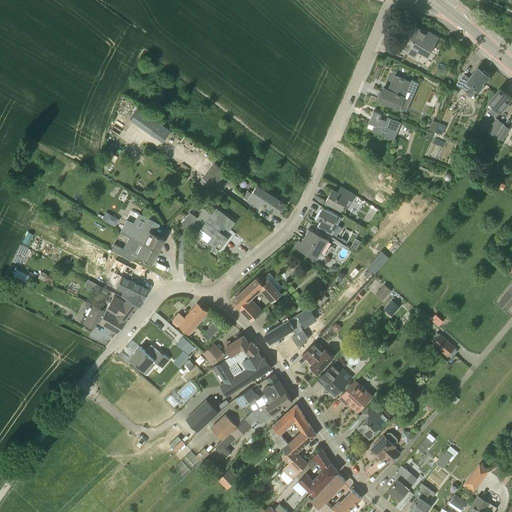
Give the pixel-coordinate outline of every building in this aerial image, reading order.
[(427,36),(428,35),(415,27),(410,35),(408,34),(399,47),(414,56),(417,50),(427,56),(438,38),(433,35),(432,38),(427,36)] [(482,72),(478,69),(468,81),(463,76),(456,86),(461,90),(462,89),(466,92),(466,94),(468,97),(471,97),(474,95),(474,92),(475,91),(477,92),(489,77),(488,77),(490,75),(483,70),(482,72)] [(453,80),(456,75),(449,70),(445,75),(453,80)] [(412,93),(407,91),(411,83),(395,76),(388,90),(383,88),(382,91),(380,91),(381,92),(378,99),(377,98),(376,99),(378,99),(378,100),(379,100),(406,111),(410,103),(414,94),(412,93)] [(497,116),(511,98),(500,89),(485,106),(497,116)] [(162,140),(170,129),(138,106),(130,118),(162,140)] [(386,120),(380,118),(382,114),(373,111),(366,128),(394,140),(401,123),(388,117),(386,120)] [(496,137),(503,125),(496,120),(487,131),(497,140),(498,138),(496,137)] [(433,132),(437,123),(433,121),(429,130),(433,132)] [(438,123),(433,132),(441,135),(446,126),(438,123)] [(498,138),(497,140),(500,143),(509,129),(503,125),(496,137),(498,138)] [(430,140),(433,133),(428,130),(424,137),(430,140)] [(222,191),(233,175),(214,161),(202,177),(211,183),(222,191)] [(458,162),(455,168),(465,173),(468,168),(458,162)] [(451,173),(450,173),(450,172),(449,172),(448,172),(447,172),(447,173),(446,173),(445,173),(445,174),(444,175),(444,176),(444,177),(444,178),(444,179),(445,180),(446,180),(446,181),(447,181),(448,181),(449,181),(450,181),(451,181),(451,180),(452,180),(452,179),(453,178),(453,177),(453,176),(453,175),(452,175),(452,174),(451,173)] [(204,193),(211,183),(202,177),(195,186),(204,193)] [(496,186),(503,191),(506,185),(499,181),(496,186)] [(285,204),(257,186),(247,200),(259,208),(263,203),(278,214),(285,204)] [(355,195),(343,188),(340,193),(333,189),(325,201),(341,210),(345,203),(349,205),(355,195)] [(332,235),(338,225),(335,222),(338,216),(322,207),(316,219),(322,223),(319,228),(332,235)] [(222,214),(216,209),(211,216),(215,219),(211,225),(206,222),(201,229),(211,237),(207,243),(213,248),(218,242),(223,246),(228,239),(220,233),(224,228),(228,231),(235,222),(223,213),(222,214)] [(119,219),(105,211),(101,220),(114,227),(119,219)] [(189,229),(197,218),(190,212),(181,224),(189,229)] [(151,232),(155,225),(153,224),(154,223),(145,218),(139,231),(133,228),(135,226),(122,219),(116,230),(120,232),(157,251),(164,238),(151,232)] [(317,259),(328,240),(309,229),(302,242),(299,240),(295,246),(295,247),(296,247),(297,248),(299,249),(317,259)] [(151,263),(157,251),(120,232),(117,238),(128,244),(127,245),(130,246),(131,244),(136,246),(139,248),(136,255),(151,263)] [(38,243),(34,249),(39,252),(44,243),(39,240),(38,243)] [(356,250),(359,245),(353,241),(350,247),(356,250)] [(368,265),(376,272),(391,256),(383,249),(368,265)] [(334,274),(338,268),(335,265),(331,266),(328,270),(334,274)] [(29,275),(16,269),(13,276),(25,282),(29,275)] [(367,278),(372,274),(369,270),(364,274),(367,278)] [(47,274),(41,272),(38,278),(43,281),(47,274)] [(282,287),(270,272),(261,280),(257,277),(233,299),(240,307),(261,288),(273,301),(282,294),(279,290),(282,287)] [(125,300),(138,306),(142,300),(147,290),(122,277),(117,287),(123,290),(120,297),(126,299),(125,300)] [(382,298),(390,289),(383,284),(376,293),(382,298)] [(508,311),(511,305),(511,285),(498,303),(508,311)] [(138,306),(125,300),(124,302),(114,296),(105,311),(126,321),(138,306)] [(399,306),(392,299),(384,309),(391,315),(399,306)] [(188,333),(207,310),(199,304),(186,319),(179,313),(173,321),(188,333)] [(126,321),(105,311),(94,305),(87,316),(83,314),(79,321),(92,329),(97,321),(99,323),(116,333),(126,321)] [(252,320),(260,313),(254,306),(246,314),(245,312),(245,313),(252,320)] [(295,335),(307,328),(305,327),(306,327),(305,326),(317,318),(310,307),(289,320),(265,334),(270,342),(291,330),(295,335)] [(446,355),(454,346),(440,334),(433,343),(446,355)] [(250,355),(259,350),(251,341),(249,343),(243,335),(230,344),(225,347),(231,356),(245,347),(250,355)] [(299,336),(282,353),(291,362),(308,344),(299,336)] [(324,351),(313,342),(303,354),(313,363),(311,366),(318,372),(333,356),(326,349),(324,351)] [(211,363),(222,353),(214,343),(203,353),(211,363)] [(153,357),(140,347),(130,359),(139,366),(138,367),(142,370),(143,369),(144,370),(147,373),(152,368),(148,365),(154,359),(162,367),(169,359),(159,351),(153,357)] [(262,358),(257,351),(259,350),(250,355),(245,347),(231,356),(215,366),(232,392),(253,379),(254,380),(271,368),(264,357),(262,358)] [(432,361),(437,355),(433,351),(428,357),(432,361)] [(173,362),(179,368),(184,363),(178,357),(173,362)] [(196,365),(189,359),(184,364),(191,370),(196,365)] [(335,395),(351,378),(334,361),(321,375),(327,380),(323,384),(335,395)] [(252,412),(286,391),(278,379),(264,388),(266,393),(256,400),(249,389),(240,395),(235,398),(241,406),(248,402),(254,411),(252,412)] [(358,411),(373,396),(363,387),(361,387),(354,380),(338,398),(347,406),(349,403),(358,411)] [(237,427),(230,434),(236,440),(251,426),(251,425),(257,419),(258,420),(260,423),(273,414),(278,411),(293,401),(286,391),(252,412),(244,420),(237,427)] [(459,399),(454,395),(450,399),(454,404),(459,399)] [(436,407),(432,401),(427,405),(431,411),(436,407)] [(198,432),(218,414),(207,402),(187,420),(198,432)] [(370,438),(382,426),(376,420),(382,413),(371,403),(360,415),(364,420),(358,427),(365,433),(365,435),(367,437),(368,437),(370,438)] [(279,433),(294,420),(302,413),(297,404),(273,425),(266,432),(283,451),(289,444),(279,433)] [(230,434),(237,427),(224,413),(210,426),(217,434),(223,441),(230,434)] [(309,424),(289,444),(283,451),(279,454),(289,463),(283,469),(293,478),(307,463),(298,454),(297,454),(297,453),(298,451),(316,434),(309,424)] [(397,438),(391,432),(388,432),(384,435),(371,449),(382,459),(385,457),(391,463),(400,453),(394,447),(395,446),(394,445),(398,442),(397,438)] [(423,453),(432,442),(426,437),(417,447),(423,453)] [(319,461),(325,455),(321,448),(314,456),(319,461)] [(443,468),(453,456),(446,451),(436,463),(443,468)] [(319,490),(337,472),(338,471),(331,463),(313,480),(306,473),(299,481),(314,495),(319,491),(319,490)] [(400,499),(409,488),(403,483),(411,473),(401,465),(392,476),(397,480),(389,490),(400,499)] [(227,488),(240,475),(231,466),(218,480),(227,488)] [(323,511),(327,511),(332,507),(326,501),(346,481),(339,474),(312,501),(323,511)] [(479,483),(469,476),(464,483),(474,490),(479,483)] [(415,511),(426,511),(431,506),(425,501),(432,491),(422,483),(412,496),(417,499),(410,508),(415,511)] [(332,507),(327,511),(347,511),(361,498),(354,491),(353,490),(340,502),(339,501),(332,507)] [(463,510),(468,502),(455,493),(449,501),(463,510)] [(289,511),(280,503),(274,509),(270,505),(268,507),(263,511),(289,511)]
